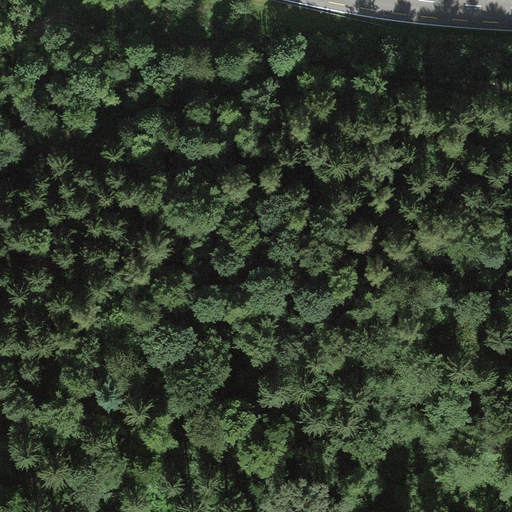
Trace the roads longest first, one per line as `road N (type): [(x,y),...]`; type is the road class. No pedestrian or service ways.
road 1 (track): [(0,163),(179,100),(308,70),(511,85)]
road 2 (track): [(477,511),(293,421)]
road 3 (track): [(0,31),(129,21)]
road 4 (secondary): [(511,13),(383,0)]
